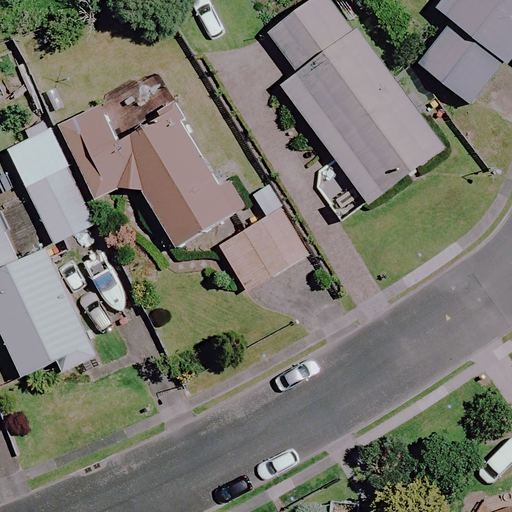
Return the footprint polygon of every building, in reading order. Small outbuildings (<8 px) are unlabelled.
[(327,0),(310,0),(265,33),(296,75),(279,88),(367,206),(441,151),(327,0)] [(452,26),(423,66),(477,107),(505,71),(511,61),(511,0),(447,0),(436,14),(452,26)] [(133,133),(113,97),(69,121),(109,193),(146,173),(184,240),(244,207),(188,104),(133,133)] [(77,158),(59,124),(18,146),(36,180),(77,158)] [(104,218),(75,165),(35,187),(64,240),(104,218)] [(314,254),(287,206),(227,239),(255,288),(314,254)] [(5,212),(0,214),(0,303),(31,369),(98,338),(53,242),(25,255),(5,212)]
